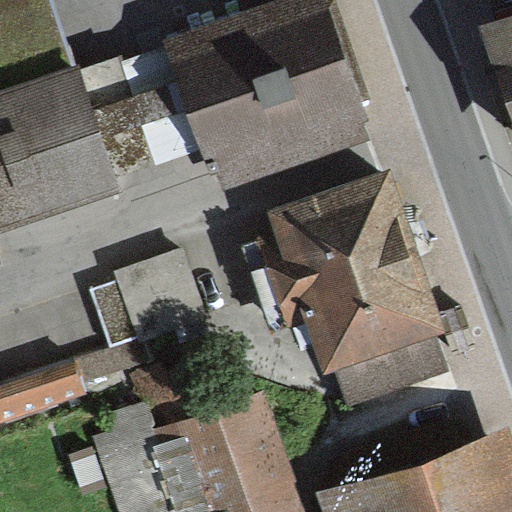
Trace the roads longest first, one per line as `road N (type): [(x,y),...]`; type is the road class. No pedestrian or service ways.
road 1 (track): [(313,511),(312,464),(474,400),(463,299)]
road 2 (secondary): [(504,285),(403,0)]
